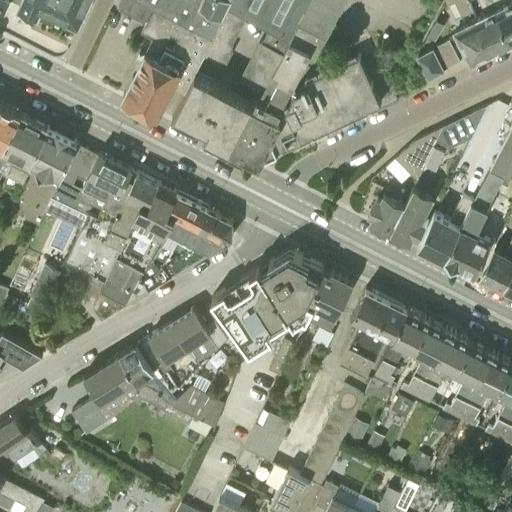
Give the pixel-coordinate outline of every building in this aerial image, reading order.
[(14,0),(19,2),(19,3),(38,11),(41,3),(78,20),(87,0),(14,0)] [(223,14),(228,4),(229,0),(121,0),(119,6),(146,20),(153,4),(212,35),(217,25),(223,14)] [(255,91),(252,96),(228,143),(227,145),(255,159),(289,143),(286,138),(299,132),(301,137),(381,100),(359,53),(305,77),(307,81),(296,86),(289,100),(285,98),(310,49),(317,52),(343,0),(229,0),(228,4),(247,14),(269,26),(263,38),(260,37),(240,76),(262,88),(259,93),(255,91)] [(455,23),(471,58),(492,48),(476,13),(469,0),(447,0),(451,8),(457,5),(464,18),(455,23)] [(479,0),(484,9),(476,13),(492,48),(511,37),(493,0),(479,0)] [(511,0),(493,0),(511,37),(511,0)] [(138,63),(124,92),(158,109),(171,83),(184,89),(185,90),(196,67),(197,68),(205,52),(204,52),(212,35),(153,4),(146,20),(141,29),(153,35),(144,51),(139,53),(137,58),(138,63)] [(223,14),(242,24),(247,14),(228,4),(223,14)] [(217,25),(236,35),(242,24),(223,14),(217,25)] [(427,33),(436,38),(446,22),(438,17),(427,33)] [(212,36),(231,45),(236,35),(217,25),(212,35),(212,36)] [(204,52),(205,52),(226,63),(234,47),(231,45),(212,36),(204,52)] [(437,44),(448,65),(460,59),(449,37),(437,44)] [(434,45),(417,54),(429,76),(445,67),(434,45)] [(205,131),(228,143),(252,96),(197,68),(196,67),(185,90),(184,89),(172,115),(197,127),(201,121),(209,125),(205,131)] [(0,146),(19,109),(0,99),(0,146)] [(450,145),(471,135),(487,104),(486,103),(442,125),(436,138),(450,145)] [(7,172),(20,178),(45,122),(19,109),(0,146),(0,180),(0,177),(3,172),(6,174),(7,172)] [(11,206),(37,218),(77,138),(45,122),(20,178),(22,179),(11,206)] [(416,137),(395,156),(386,164),(402,180),(411,171),(418,175),(436,138),(442,125),(416,137)] [(489,169),(503,177),(507,179),(511,170),(511,125),(491,167),(489,169)] [(99,189),(107,192),(114,179),(124,184),(133,167),(99,150),(83,183),(98,190),(99,189)] [(96,295),(106,275),(117,251),(129,229),(132,224),(130,224),(143,199),(152,204),(160,190),(156,187),(159,180),(133,167),(124,184),(114,179),(107,192),(99,210),(90,206),(66,257),(95,270),(86,290),(96,295)] [(445,255),(475,270),(499,223),(483,215),(503,177),(489,169),(474,196),(473,195),(445,255)] [(102,315),(128,299),(151,254),(152,254),(165,230),(175,209),(168,206),(177,189),(159,180),(156,187),(160,190),(152,204),(143,199),(130,224),(132,224),(129,229),(117,251),(106,275),(96,295),(97,295),(94,302),(102,315)] [(404,203),(391,228),(410,237),(413,232),(417,234),(425,217),(423,217),(434,195),(413,185),(404,203)] [(128,299),(171,272),(163,261),(172,252),(173,253),(176,247),(172,245),(188,216),(198,221),(207,204),(177,189),(168,206),(175,209),(165,230),(152,254),(151,254),(128,299)] [(418,242),(445,255),(473,195),(464,191),(451,215),(436,207),(418,242)] [(371,218),(391,228),(404,203),(384,193),(381,198),(377,196),(370,210),(374,212),(371,218)] [(163,261),(171,272),(211,248),(233,234),(233,217),(207,204),(198,221),(188,216),(172,245),(176,247),(173,253),(172,252),(163,261)] [(480,272),(502,284),(511,265),(511,235),(505,249),(495,243),(480,272)] [(314,301),(307,297),(322,266),(323,266),(324,263),(290,246),(261,264),(260,262),(259,263),(260,265),(238,279),(237,277),(236,278),(237,279),(235,280),(225,287),(212,295),(250,347),(271,334),(272,335),(273,335),(272,334),(294,320),(294,321),(296,320),(296,319),(303,314),(307,316),(314,301)] [(33,291),(47,297),(60,269),(45,262),(32,290),(33,291)] [(511,265),(502,284),(511,288),(511,265)] [(336,317),(334,316),(353,278),(331,267),(330,269),(323,266),(322,266),(307,297),(314,301),(307,316),(331,328),(336,317)] [(0,306),(10,286),(0,281),(0,306)] [(393,335),(408,306),(366,285),(351,314),(361,319),(340,360),(366,374),(387,332),(392,335),(393,335)] [(189,345),(196,358),(218,345),(228,335),(215,317),(205,323),(194,305),(171,319),(187,346),(189,345)] [(403,343),(414,349),(430,317),(408,306),(393,335),(392,335),(375,372),(392,380),(400,365),(395,362),(402,349),(401,346),(403,343)] [(401,385),(417,394),(452,328),(445,324),(445,325),(430,317),(414,349),(423,353),(409,380),(405,378),(401,385)] [(162,371),(167,368),(172,365),(167,358),(187,346),(171,319),(139,339),(156,364),(161,373),(163,372),(162,371)] [(0,345),(5,348),(4,351),(24,362),(44,350),(3,328),(0,332),(0,345)] [(447,365),(456,370),(472,339),(457,331),(458,331),(452,328),(417,394),(429,400),(447,365)] [(296,340),(285,334),(269,366),(280,371),(296,340)] [(119,351),(136,378),(156,364),(139,339),(119,351)] [(443,406),(459,415),(494,350),(487,346),(472,339),(456,370),(465,374),(451,401),(447,399),(443,406)] [(489,387),(498,392),(511,365),(511,359),(500,353),(500,352),(494,350),(459,415),(476,424),(480,416),(475,414),(489,387)] [(84,372),(100,398),(101,400),(129,383),(135,386),(132,393),(189,422),(194,414),(170,401),(165,399),(157,390),(136,379),(136,378),(119,351),(84,372)] [(485,428),(501,436),(511,416),(511,365),(498,392),(507,396),(493,423),(489,421),(485,428)] [(190,381),(177,395),(170,401),(194,414),(215,424),(215,423),(227,400),(190,381)] [(338,393),(359,403),(365,392),(343,382),(338,393)] [(354,414),(359,403),(338,393),(333,404),(354,414)] [(349,426),(354,414),(333,404),(327,415),(349,426)] [(252,449),(266,455),(272,458),(291,418),(270,408),(262,423),(256,420),(244,445),(252,449)] [(47,447),(43,440),(31,424),(26,428),(17,414),(0,425),(0,459),(11,453),(15,457),(33,445),(45,460),(56,467),(66,452),(55,445),(51,452),(47,447)] [(343,437),(349,426),(327,415),(322,426),(343,437)] [(359,439),(368,421),(354,415),(346,432),(359,439)] [(511,416),(501,436),(511,441),(511,416)] [(338,448),(343,437),(322,426),(316,437),(338,448)] [(377,447),(384,434),(374,428),(367,442),(377,447)] [(332,459),(338,448),(316,437),(311,448),(332,459)] [(350,459),(355,449),(344,443),(339,453),(350,459)] [(403,461),(407,453),(404,451),(406,447),(397,443),(395,447),(391,445),(387,454),(391,456),(399,460),(403,461)] [(252,449),(244,445),(237,458),(246,462),(252,449)] [(327,470),(332,459),(311,448),(305,459),(327,470)] [(432,460),(429,458),(431,454),(420,449),(418,448),(416,452),(418,453),(412,465),(423,470),(426,472),(432,460)] [(310,511),(316,501),(315,501),(324,484),(323,483),(324,482),(321,481),(300,470),(276,458),(265,479),(276,484),(269,499),(269,500),(288,510),(291,504),(305,511),(310,511)] [(321,481),(327,470),(305,459),(300,470),(321,481)] [(417,488),(422,477),(412,472),(407,483),(417,488)] [(0,501),(10,507),(15,497),(38,508),(44,496),(0,473),(0,501)] [(349,511),(354,503),(334,493),(340,483),(327,476),(324,482),(323,483),(324,484),(315,501),(316,501),(326,506),(323,511),(349,511)] [(387,484),(372,511),(354,503),(349,511),(388,511),(394,502),(400,491),(387,484)] [(483,503),(487,495),(478,490),(473,498),(483,503)] [(210,511),(255,511),(256,510),(255,509),(254,511),(220,494),(210,511)] [(511,511),(511,496),(510,496),(503,509),(509,511),(511,511)] [(177,498),(170,511),(203,511),(204,511),(177,498)] [(43,499),(38,509),(36,511),(51,511),(55,505),(43,499)] [(394,502),(388,511),(403,511),(406,508),(394,502)]
